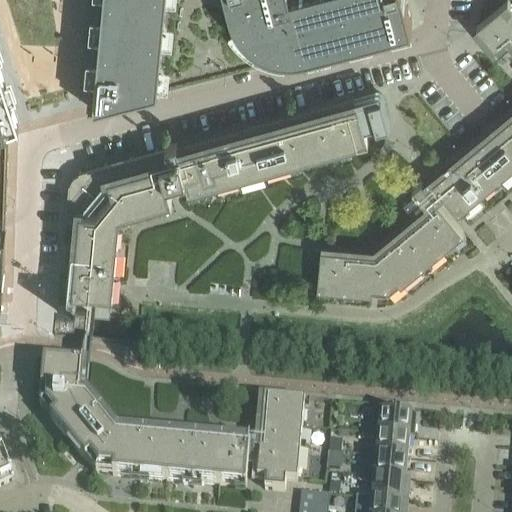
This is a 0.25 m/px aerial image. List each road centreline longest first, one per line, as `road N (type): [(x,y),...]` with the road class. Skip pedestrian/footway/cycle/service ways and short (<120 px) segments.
road 1 (residential): [(439,0),(426,40),(70,138)]
road 2 (residential): [(481,511),(488,447),(447,443),(440,511)]
